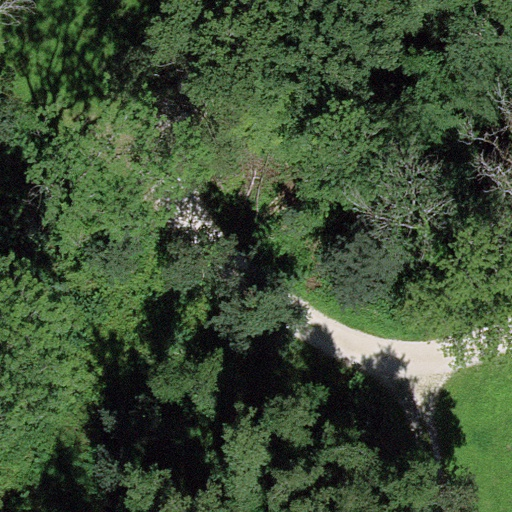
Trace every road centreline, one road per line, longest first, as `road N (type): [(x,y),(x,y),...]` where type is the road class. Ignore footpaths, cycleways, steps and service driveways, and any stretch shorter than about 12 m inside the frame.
road 1 (track): [(260,0),(161,151),(180,251),(290,359),(461,369),(511,350)]
road 2 (track): [(459,511),(461,369)]
